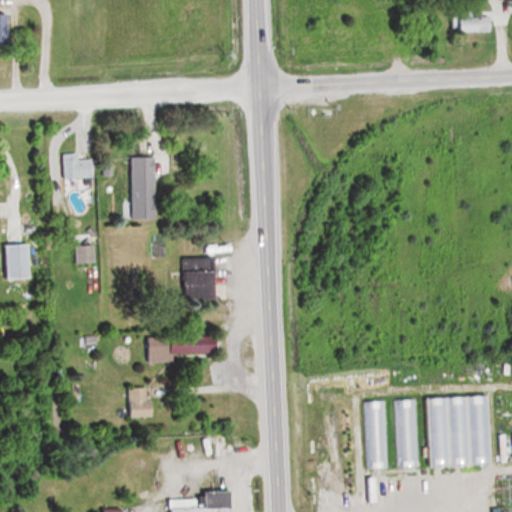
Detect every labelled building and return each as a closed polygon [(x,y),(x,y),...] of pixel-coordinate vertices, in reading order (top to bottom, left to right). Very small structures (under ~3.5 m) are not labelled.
[(454,16),(445,16),(445,31),(487,31),(487,16),(476,16),(476,8),(454,8),(454,16)] [(58,154),(58,177),(89,177),(89,158),(75,158),(75,154),(58,154)] [(125,157),(125,218),(150,218),(150,157),(125,157)] [(0,278),(27,278),(26,243),(0,244),(0,278)] [(89,243),(68,247),(71,265),(92,261),(89,243)] [(175,258),(175,299),(209,299),(209,258),(175,258)] [(168,355),(205,353),(204,336),(141,338),(142,363),(168,362),(168,355)] [(144,388),(122,388),(122,417),(144,417),(144,388)] [(487,397),(467,399),(472,468),(492,466),(487,397)] [(447,399),(422,401),(427,468),(451,468),(447,399)] [(467,399),(447,399),(451,468),(472,468),(467,399)] [(358,403),(363,471),(384,471),(380,401),(358,403)] [(389,404),(394,468),(416,468),(412,402),(389,404)] [(222,511),(223,511),(229,511),(228,491),(195,491),(195,499),(163,500),(162,511),(222,511)]
